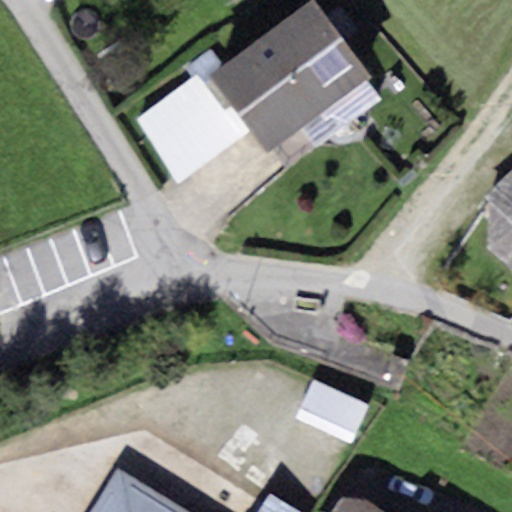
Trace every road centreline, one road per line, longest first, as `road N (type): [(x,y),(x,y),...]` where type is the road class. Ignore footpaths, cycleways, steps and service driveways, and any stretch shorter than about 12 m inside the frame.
road 1 (unclassified): [(176,274),(264,270),(366,287),(511,339)]
road 2 (residential): [(176,274),(141,169),(37,0)]
road 3 (unclassified): [(0,338),(176,274)]
